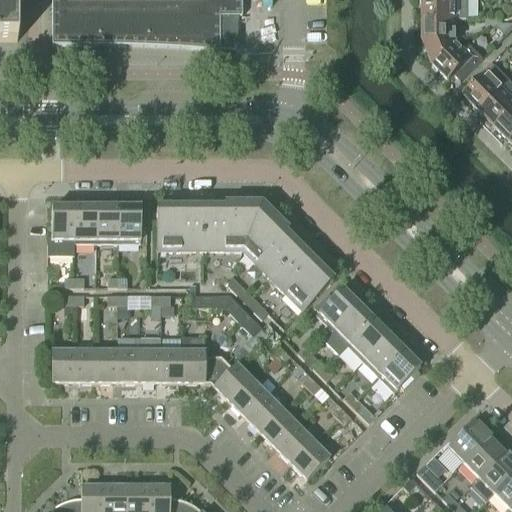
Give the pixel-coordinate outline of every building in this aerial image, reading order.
[(0,0),(0,43),(16,44),(16,0),(0,0)] [(50,0),(51,48),(80,48),(146,49),(212,53),(245,56),(245,55),(237,54),(236,40),(228,40),(228,20),(241,20),(240,0),(50,0)] [(423,0),(423,21),(457,22),(468,22),(467,0),(423,0)] [(457,22),(423,21),(423,44),(427,54),(457,44),(457,22)] [(498,28),(507,37),(511,32),(511,26),(501,25),(498,28)] [(457,44),(427,54),(433,68),(449,85),(455,79),(460,84),(483,62),(470,49),(466,52),(457,44)] [(481,83),(464,100),(479,115),(510,84),(495,69),(481,83)] [(510,84),(479,115),(494,130),(511,112),(511,99),(506,94),(511,88),(511,87),(510,86),(510,85),(511,84),(510,84)] [(511,112),(494,130),(510,146),(511,143),(511,112)] [(199,255),(241,255),(261,208),(224,208),(224,212),(199,212),(199,255)] [(271,286),(302,255),(284,237),(287,234),(261,208),(241,255),(271,286)] [(50,212),(50,247),(46,247),(46,261),(73,261),(73,248),(73,212),(50,212)] [(95,248),(95,212),(73,212),(73,248),(95,248)] [(116,248),(117,212),(95,212),(95,248),(116,248)] [(117,212),(116,248),(139,248),(139,212),(117,212)] [(199,255),(199,212),(156,212),(156,255),(199,255)] [(271,286),(301,316),(332,285),(302,255),(271,286)] [(226,290),(244,308),(251,301),(230,281),(226,290)] [(73,292),(73,282),(64,282),(64,292),(73,292)] [(73,282),(73,292),(83,292),(83,282),(73,282)] [(116,292),(116,282),(107,282),(107,292),(116,292)] [(126,292),(126,282),(116,282),(116,292),(126,292)] [(313,312),(318,317),(315,320),(331,336),(357,310),(341,294),(332,302),(327,298),(313,312)] [(73,310),(73,300),(63,300),(63,309),(73,310)] [(73,300),(73,310),(83,310),(83,300),(73,300)] [(116,310),(116,300),(107,300),(107,310),(116,310)] [(116,300),(116,310),(126,310),(126,300),(116,300)] [(159,310),(159,300),(150,300),(150,310),(159,310)] [(159,300),(159,310),(169,310),(169,300),(159,300)] [(223,312),(223,300),(189,300),(189,312),(223,312)] [(228,317),(236,308),(229,300),(223,300),(223,312),(224,312),(228,317)] [(267,318),(251,301),(244,308),(260,325),(267,318)] [(236,308),(228,317),(251,340),(252,341),(261,333),(236,308)] [(126,310),(116,310),(116,322),(126,322),(126,310)] [(357,310),(331,336),(322,344),(338,360),(346,351),(372,325),(357,310)] [(372,325),(346,351),(362,366),(387,341),(372,325)] [(251,340),(236,354),(244,362),(267,339),(261,333),(252,341),(251,340)] [(377,382),(402,356),(387,341),(362,366),(377,382)] [(181,342),(181,356),(181,388),(209,388),(216,395),(236,370),(235,369),(231,373),(220,362),(204,362),(204,342),(181,342)] [(275,361),(282,354),(275,347),(269,354),(275,361)] [(303,364),(310,357),(303,350),(296,357),(303,364)] [(282,354),(275,361),(282,368),(289,361),(282,354)] [(73,388),(73,355),(50,355),(50,388),(73,388)] [(94,388),(95,355),(73,355),(73,388),(94,388)] [(116,388),(116,355),(95,355),(94,388),(116,388)] [(138,388),(138,355),(116,355),(116,388),(138,388)] [(159,388),(159,356),(138,355),(138,388),(159,388)] [(181,388),(181,356),(159,356),(159,388),(181,388)] [(402,356),(377,382),(393,398),(419,372),(402,356)] [(318,379),(325,372),(318,366),(312,372),(318,379)] [(236,370),(216,395),(228,408),(251,385),(236,370)] [(294,383),(302,374),(298,370),(297,370),(289,378),(294,383)] [(325,372),(318,379),(325,386),(332,379),(325,372)] [(299,385),(302,388),(307,393),(314,386),(306,378),(299,385)] [(244,423),(267,400),(251,385),(228,408),(244,423)] [(314,386),(307,393),(313,398),(319,392),(314,386)] [(349,410),(356,403),(349,396),(342,403),(349,410)] [(259,438),(282,415),(267,400),(244,423),(259,438)] [(349,410),(368,429),(374,422),(356,403),(349,410)] [(336,422),(343,415),(336,409),(329,415),(336,422)] [(274,454),(297,431),(282,415),(259,438),(274,454)] [(343,415),(336,422),(343,429),(350,422),(343,415)] [(460,470),(488,442),(472,426),(449,449),(446,446),(441,452),(453,464),(456,461),(462,467),(459,470),(460,470)] [(289,469),(312,446),(297,431),(274,454),(289,469)] [(469,491),(503,457),(488,442),(460,470),(468,479),(471,477),(477,482),(468,491),(469,491)] [(312,446),(289,469),(306,485),(328,462),(312,446)] [(490,501),(511,479),(511,466),(503,457),(469,491),(484,506),(489,500),(490,501)] [(415,477),(434,496),(443,488),(424,469),(415,477)] [(509,511),(511,509),(511,479),(490,501),(499,510),(502,507),(506,511),(509,511)] [(416,488),(410,482),(402,491),(407,496),(416,488)] [(102,511),(103,491),(80,491),(80,504),(81,504),(80,511),(102,511)] [(103,491),(102,511),(124,511),(124,491),(103,491)] [(145,511),(146,491),(124,491),(124,511),(145,511)] [(167,511),(168,504),(169,504),(169,491),(146,491),(145,511),(167,511)] [(453,492),(448,497),(455,505),(460,500),(453,492)] [(455,506),(447,498),(447,497),(441,503),(449,511),(455,506)]
